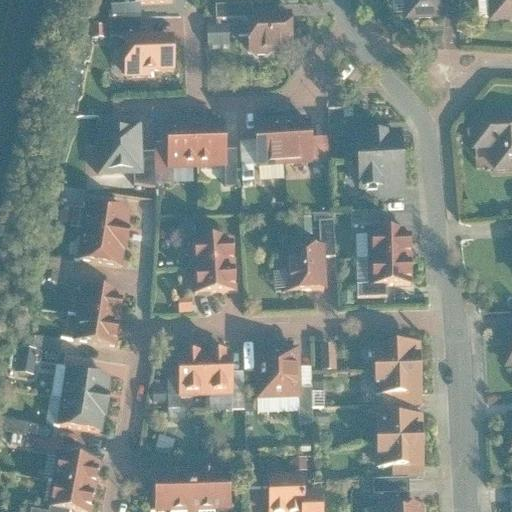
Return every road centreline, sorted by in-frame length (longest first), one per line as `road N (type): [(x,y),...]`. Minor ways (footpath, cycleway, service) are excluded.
road 1 (residential): [(456,323),(146,335),(111,511)]
road 2 (residential): [(115,109),(285,102),(349,27)]
road 3 (residential): [(428,131),(456,323)]
road 4 (residential): [(456,323),(466,511)]
road 5 (residential): [(349,27),(428,131)]
